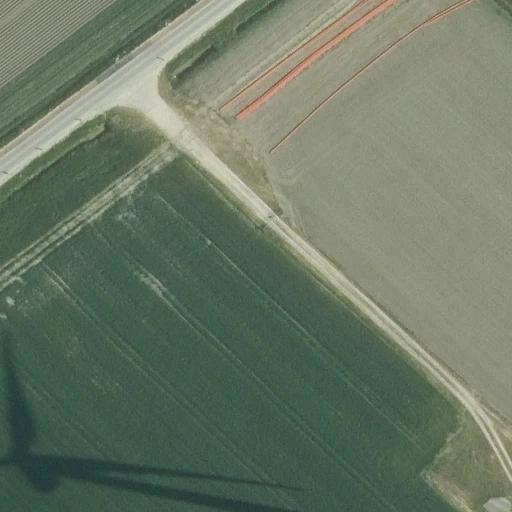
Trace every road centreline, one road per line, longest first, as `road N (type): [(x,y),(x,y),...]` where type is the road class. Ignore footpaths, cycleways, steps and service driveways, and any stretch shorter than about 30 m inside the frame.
road 1 (track): [(511,450),(121,86)]
road 2 (unclassified): [(0,176),(233,0)]
